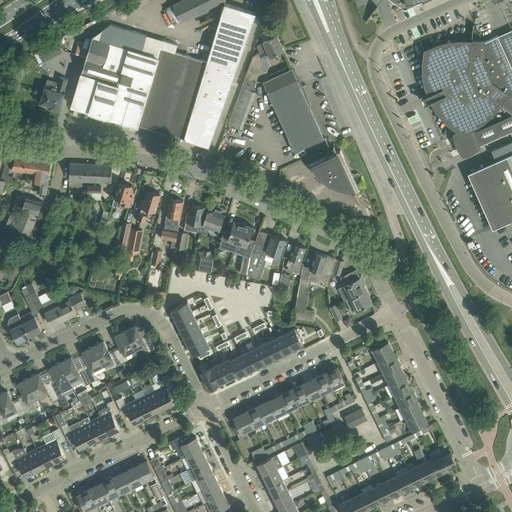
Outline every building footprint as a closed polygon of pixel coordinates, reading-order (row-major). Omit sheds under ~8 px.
[(181,21),(224,0),(182,0),(173,5),(181,21)] [(392,0),(405,8),(423,0),(392,0)] [(72,40),(69,51),(87,57),(72,104),(91,110),(90,114),(91,117),(105,121),(108,119),(109,116),(184,138),(210,146),(256,12),(225,3),(207,61),(160,46),(157,56),(93,37),(92,40),(85,38),(84,43),(72,40)] [(441,88),(440,88),(443,96),(445,95),(446,98),(452,103),(458,106),(465,108),(472,107),(479,105),(485,102),(490,97),(498,103),(455,122),(460,134),(473,128),(475,131),(511,114),(511,66),(498,36),(485,41),(472,40),(474,23),(473,23),(471,40),(470,53),(463,53),(456,55),(450,59),(445,64),(442,71),(440,77),(441,85),(441,88)] [(252,90),(255,81),(263,60),(263,59),(284,50),(277,35),(276,35),(273,28),(261,33),(265,41),(258,44),(257,46),(260,52),(260,53),(253,56),(228,123),(242,128),(256,91),(252,90)] [(57,41),(50,45),(55,56),(62,52),(57,41)] [(295,151),(324,138),(292,69),(263,82),(295,151)] [(46,85),(40,103),(59,109),(68,79),(60,76),(59,82),(57,88),(46,85)] [(460,134),(457,135),(464,152),(511,131),(511,114),(475,131),(473,128),(460,134)] [(359,190),(344,158),(341,149),(309,164),(310,165),(311,168),(313,170),(315,172),(316,174),(318,176),(319,177),(322,179),(319,182),(320,183),(322,180),(326,182),(329,184),(331,185),(333,186),(336,187),(338,188),(342,189),(345,190),(348,190),(350,191),(354,191),(358,198),(359,198),(355,191),(359,190)] [(511,216),(511,152),(496,160),(497,162),(471,173),(494,225),(511,216)] [(35,159),(33,159),(16,156),(12,169),(33,171),(35,159)] [(39,186),(38,191),(47,193),(51,161),(35,159),(33,171),(34,172),(32,181),(40,182),(39,186)] [(88,181),(88,163),(70,162),(70,180),(88,181)] [(88,163),(88,181),(112,182),(113,164),(88,163)] [(12,183),(14,177),(8,175),(6,180),(12,183)] [(115,197),(112,205),(113,206),(113,205),(119,207),(119,208),(123,209),(124,205),(129,206),(129,205),(132,196),(129,195),(132,185),(119,181),(117,191),(115,197)] [(155,211),(158,203),(161,194),(148,190),(145,199),(142,199),(140,207),(142,208),(138,220),(145,222),(149,209),(155,211)] [(26,244),(39,213),(42,201),(26,196),(17,193),(12,212),(3,234),(26,244)] [(163,228),(161,237),(167,238),(176,240),(177,240),(177,239),(178,230),(183,200),(170,198),(169,206),(168,206),(167,216),(167,222),(166,228),(163,228)] [(200,232),(203,216),(205,206),(192,204),(190,212),(188,212),(186,222),(184,229),(200,232)] [(220,230),(222,224),(225,215),(208,209),(203,224),(220,230)] [(223,236),(220,246),(235,251),(244,223),(234,220),(234,221),(230,232),(229,235),(225,234),(223,233),(223,236)] [(118,243),(127,245),(131,223),(123,221),(118,243)] [(244,223),(235,251),(243,254),(240,273),(247,274),(249,265),(250,256),(252,251),(252,250),(254,243),(249,241),(250,239),(254,226),(244,223)] [(139,251),(143,230),(131,228),(128,249),(139,251)] [(178,230),(177,239),(185,240),(187,232),(178,230)] [(247,274),(247,275),(260,279),(266,260),(273,262),(279,264),(282,256),(285,249),(288,239),(272,234),(259,230),(256,239),(254,243),(252,250),(252,251),(250,256),(249,265),(247,274)] [(301,273),(303,265),(304,262),(301,262),(306,247),(294,242),(289,258),(287,265),(289,265),(288,269),(301,273)] [(154,249),(152,263),(160,265),(163,250),(154,249)] [(193,266),(195,267),(212,270),(215,254),(210,254),(210,251),(204,250),(204,252),(196,251),(193,266)] [(330,275),(333,269),(336,258),(316,252),(311,267),(308,279),(311,280),(321,284),(328,285),(330,275)] [(340,274),(341,270),(344,261),(336,258),(333,269),(335,269),(334,272),(340,274)] [(96,261),(93,270),(100,272),(103,263),(96,261)] [(308,279),(311,267),(303,265),(301,273),(295,318),(313,320),(315,311),(306,309),(311,280),(308,279)] [(345,284),(340,287),(346,299),(351,297),(366,290),(361,279),(363,278),(361,275),(359,276),(356,269),(342,276),(345,284)] [(281,273),(279,288),(288,289),(291,274),(281,273)] [(51,290),(56,288),(53,282),(52,283),(51,280),(49,280),(47,281),(51,290)] [(64,318),(54,298),(42,303),(32,282),(26,285),(40,311),(45,308),(46,310),(53,325),(53,324),(64,318)] [(34,314),(40,311),(26,285),(22,287),(23,289),(22,290),(32,310),(20,316),(23,322),(30,335),(41,329),(42,330),(35,316),(34,314)] [(366,290),(351,297),(346,299),(352,312),(372,302),(366,290)] [(0,303),(3,305),(12,300),(8,291),(0,294),(0,303)] [(86,304),(82,295),(81,292),(69,298),(69,299),(63,302),(60,294),(54,297),(55,298),(54,298),(64,318),(76,312),(76,313),(77,313),(75,309),(86,304)] [(188,301),(171,309),(176,319),(192,311),(188,301)] [(342,317),(338,308),(336,304),(330,306),(332,311),(336,320),(342,317)] [(192,311),(176,319),(180,327),(197,319),(192,311)] [(23,322),(20,316),(19,313),(11,318),(9,323),(19,343),(26,340),(25,338),(30,335),(23,322)] [(197,319),(180,327),(184,336),(201,328),(197,319)] [(149,351),(155,348),(148,334),(142,337),(136,325),(133,327),(131,326),(130,327),(128,328),(128,329),(126,330),(135,348),(145,343),(149,351)] [(287,331),(285,332),(293,349),(303,344),(299,335),(300,334),(297,328),(296,329),(295,327),(287,331)] [(201,328),(184,336),(189,345),(205,337),(201,328)] [(125,353),(135,348),(126,330),(125,331),(123,330),(121,331),(120,332),(120,333),(116,335),(122,347),(116,350),(122,362),(128,359),(125,353)] [(285,332),(276,336),(284,353),(293,349),(285,332)] [(276,336),(267,341),(275,358),(284,353),(276,336)] [(205,337),(189,345),(193,354),(210,346),(205,337)] [(122,362),(116,350),(110,353),(104,341),(100,343),(99,342),(97,343),(96,344),(96,345),(94,346),(103,364),(113,359),(116,365),(122,362)] [(267,341),(257,345),(266,362),(275,358),(267,341)] [(379,361),(394,353),(388,341),(381,345),(380,343),(382,342),(381,341),(367,348),(368,349),(373,346),(374,348),(373,349),(379,361)] [(257,345),(248,349),(257,367),(266,362),(257,345)] [(93,369),(103,364),(94,346),(92,347),(91,346),(89,347),(88,348),(87,349),(84,351),(89,363),(83,366),(92,382),(98,379),(96,375),(93,369)] [(248,349),(239,354),(248,371),(257,367),(248,349)] [(385,372),(400,365),(399,364),(400,363),(398,358),(397,358),(394,353),(379,361),(385,372)] [(239,354),(230,358),(239,376),(248,371),(239,354)] [(92,382),(83,366),(78,368),(72,357),(68,359),(67,358),(65,359),(64,360),(63,361),(62,362),(71,380),(81,375),(84,381),(86,385),(92,382)] [(229,358),(220,362),(229,379),(237,374),(238,376),(239,376),(230,358),(229,358)] [(352,360),(352,359),(347,362),(348,362),(351,369),(355,367),(352,360)] [(73,387),(71,380),(62,362),(60,363),(58,362),(57,363),(56,364),(55,365),(51,367),(57,379),(51,381),(59,398),(63,396),(64,391),(73,387)] [(220,362),(211,367),(219,383),(229,379),(220,362)] [(390,383),(405,376),(400,365),(385,372),(390,383)] [(333,387),(345,381),(337,367),(336,367),(336,366),(330,369),(331,370),(326,373),(333,387)] [(211,367),(202,371),(210,388),(219,383),(211,367)] [(139,370),(142,376),(147,373),(145,368),(139,370)] [(59,398),(51,381),(45,384),(39,373),(36,375),(34,374),(33,375),(32,376),(31,377),(29,378),(38,396),(48,391),(53,401),(59,398)] [(321,393),(333,387),(326,373),(314,378),(321,393)] [(155,389),(164,408),(175,403),(168,389),(174,386),(168,374),(162,377),(165,385),(155,389)] [(134,383),(139,381),(136,375),(131,378),(134,383)] [(396,394),(411,387),(405,376),(390,383),(396,394)] [(32,399),(38,396),(29,378),(28,379),(26,378),(25,379),(23,380),(23,381),(19,383),(25,394),(19,397),(26,412),(36,407),(32,399)] [(310,398),(321,393),(314,378),(303,384),(310,398)] [(118,392),(130,386),(128,380),(115,386),(118,392)] [(364,395),(368,393),(363,383),(359,385),(364,395)] [(299,404),(310,398),(303,384),(292,389),(299,404)] [(401,406),(416,399),(416,398),(417,397),(414,392),(413,392),(411,387),(396,394),(401,406)] [(159,410),(164,408),(155,389),(146,394),(155,413),(159,411),(159,410)] [(288,409),(299,404),(292,389),(280,395),(288,409)] [(20,399),(14,402),(8,391),(5,392),(3,392),(2,392),(0,393),(0,394),(0,414),(4,412),(5,415),(17,409),(20,415),(26,412),(19,397),(20,399)] [(343,406),(349,403),(355,401),(351,392),(345,395),(347,399),(340,402),(343,406)] [(374,405),(368,394),(368,393),(364,395),(366,400),(370,407),(374,405)] [(151,416),(155,413),(146,394),(136,399),(145,417),(150,415),(151,416)] [(280,395),(279,394),(274,397),(274,398),(269,400),(276,415),(288,409),(280,395)] [(81,399),(83,405),(89,402),(86,396),(81,399)] [(145,417),(136,399),(126,404),(122,396),(116,399),(122,412),(128,409),(135,422),(145,417)] [(78,407),(83,405),(81,399),(75,402),(78,407)] [(407,417),(422,410),(416,399),(401,406),(407,417)] [(119,412),(115,403),(113,400),(107,403),(111,410),(101,415),(110,434),(120,429),(113,415),(119,412)] [(265,420),(276,415),(269,400),(258,406),(265,420)] [(375,418),(386,414),(389,412),(383,401),(374,405),(370,407),(373,414),(375,418)] [(332,412),(343,406),(340,402),(329,408),(332,412)] [(254,426),(265,420),(258,406),(247,412),(254,426)] [(329,408),(329,407),(324,410),(328,419),(322,422),(324,426),(336,420),(331,412),(332,412),(329,408)] [(350,427),(367,418),(362,408),(345,416),(350,427)] [(422,410),(407,417),(413,429),(428,422),(422,410)] [(62,424),(67,422),(62,412),(57,415),(62,424)] [(239,434),(254,426),(247,412),(235,417),(238,425),(235,426),(234,424),(233,425),(240,439),(241,438),(239,434)] [(385,428),(382,421),(388,418),(386,414),(375,418),(377,423),(381,430),(385,428)] [(104,436),(110,434),(101,415),(91,420),(100,439),(105,437),(104,436)] [(90,443),(81,425),(79,420),(69,425),(67,422),(61,425),(63,429),(68,438),(73,435),(80,448),(90,443)] [(96,441),(100,439),(91,420),(81,425),(90,443),(96,440),(96,441)] [(322,422),(315,425),(313,420),(308,422),(312,432),(324,426),(322,422)] [(301,437),(312,432),(308,422),(303,424),(306,430),(299,433),(301,437)] [(437,442),(431,429),(429,425),(417,431),(419,435),(426,431),(432,444),(437,442)] [(27,429),(30,434),(36,431),(33,426),(27,429)] [(65,440),(61,431),(59,427),(53,430),(57,438),(47,443),(56,461),(66,456),(59,443),(65,440)] [(16,431),(19,436),(25,434),(22,428),(16,431)] [(391,439),(388,435),(385,428),(381,430),(384,437),(386,442),(391,439)] [(408,440),(419,435),(417,431),(406,436),(408,440)] [(187,432),(169,441),(170,441),(171,441),(174,448),(177,446),(182,457),(182,458),(187,455),(202,448),(196,436),(191,439),(187,432)] [(290,443),(301,437),(299,433),(288,439),(290,443)] [(397,446),(408,440),(406,436),(395,442),(397,446)] [(279,448),(290,443),(288,439),(277,444),(279,448)] [(303,454),(307,452),(302,441),(298,443),(303,454)] [(37,448),(46,467),(51,465),(50,464),(56,461),(47,443),(41,446),(40,442),(35,444),(37,448)] [(400,453),(397,446),(395,442),(383,447),(389,458),(400,453)] [(267,454),(279,448),(277,444),(270,448),(265,450),(267,454)] [(26,476),(36,471),(27,453),(25,447),(21,448),(18,448),(16,449),(14,450),(7,453),(14,465),(19,462),(26,476)] [(267,454),(265,450),(264,447),(252,452),(256,459),(267,454)] [(384,460),(389,458),(383,447),(372,453),(374,457),(381,454),(384,460)] [(42,469),(46,467),(37,448),(27,453),(36,471),(42,468),(42,469)] [(193,466),(208,459),(202,448),(187,455),(193,466)] [(444,455),(449,466),(457,462),(451,451),(444,455)] [(309,466),(311,466),(314,464),(307,452),(303,454),(309,466)] [(368,460),(374,457),(372,453),(361,459),(367,470),(372,468),(368,460)] [(449,466),(444,455),(443,453),(431,459),(438,473),(450,468),(449,466)] [(157,470),(163,467),(167,465),(162,454),(151,459),(157,470)] [(263,475),(278,468),(272,456),(257,463),(263,475)] [(199,478),(213,470),(208,459),(193,466),(199,478)] [(361,473),(367,470),(361,459),(350,464),(352,468),(357,465),(361,473)] [(427,479),(438,473),(431,459),(420,464),(427,479)] [(135,466),(143,481),(154,475),(147,460),(135,466)] [(319,475),(317,471),(314,464),(311,466),(309,466),(313,473),(307,476),(310,480),(315,477),(319,475)] [(345,472),(352,468),(350,464),(338,470),(340,474),(345,472)] [(416,484),(427,479),(420,464),(408,470),(416,484)] [(131,486),(143,481),(135,466),(124,472),(131,486)] [(168,475),(163,467),(157,470),(162,481),(174,476),(172,473),(168,475)] [(269,486),(283,479),(278,468),(263,475),(269,486)] [(204,489),(219,482),(213,470),(199,478),(204,489)] [(342,478),(340,474),(338,470),(327,475),(331,483),(342,478)] [(416,484),(408,470),(397,475),(404,490),(405,490),(406,491),(411,488),(410,487),(416,484)] [(120,492),(131,486),(124,472),(113,477),(120,492)] [(325,487),(321,480),(319,475),(315,477),(317,482),(320,489),(325,487)] [(393,495),(404,490),(397,475),(386,481),(393,495)] [(120,492),(113,477),(112,478),(111,476),(106,479),(107,480),(102,483),(109,497),(120,492)] [(168,492),(170,491),(172,490),(169,484),(173,482),(171,477),(174,476),(162,481),(168,492)] [(274,497),(289,490),(283,479),(269,486),(274,497)] [(382,501),(393,495),(386,481),(375,486),(382,501)] [(210,500),(224,493),(219,482),(204,489),(210,500)] [(98,503),(109,497),(102,483),(90,488),(98,503)] [(376,504),(382,501),(375,486),(363,492),(370,507),(371,506),(372,508),(377,505),(376,504)] [(330,498),(328,494),(325,487),(320,489),(316,491),(322,502),(326,500),(330,498)] [(82,511),(82,510),(98,503),(90,488),(78,494),(82,502),(79,503),(78,501),(77,502),(82,511)] [(172,490),(170,491),(168,492),(173,504),(179,501),(177,497),(175,498),(172,490)] [(280,509),(294,501),(289,490),(274,497),(280,509)] [(359,511),(370,507),(363,492),(352,497),(359,511)] [(215,511),(230,505),(224,493),(210,500),(215,511)] [(344,511),(359,511),(352,497),(340,503),(344,511)] [(335,509),(332,502),(330,498),(326,500),(331,511),(335,509)] [(157,508),(163,505),(161,500),(154,504),(157,508)] [(177,511),(184,511),(188,511),(182,500),(179,501),(173,504),(177,511)] [(281,511),(299,511),(294,501),(280,509),(281,511)]
